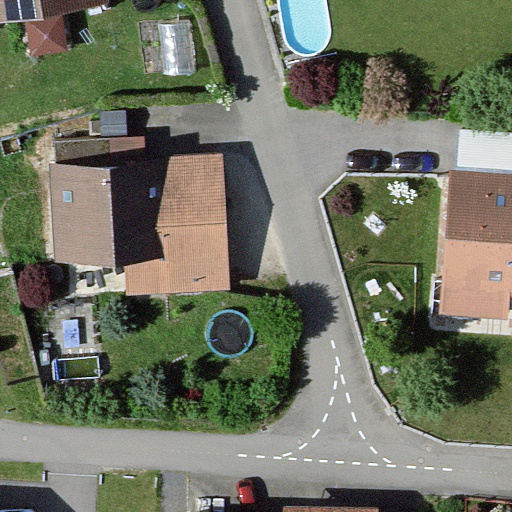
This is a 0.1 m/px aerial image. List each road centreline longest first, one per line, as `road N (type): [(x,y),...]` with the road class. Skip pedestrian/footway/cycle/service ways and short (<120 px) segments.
road 1 (residential): [(364,461),(233,0)]
road 2 (residential): [(0,440),(364,461)]
road 3 (residential): [(364,461),(511,470)]
